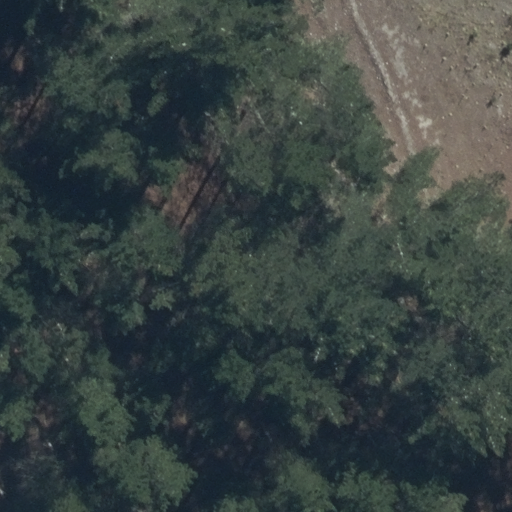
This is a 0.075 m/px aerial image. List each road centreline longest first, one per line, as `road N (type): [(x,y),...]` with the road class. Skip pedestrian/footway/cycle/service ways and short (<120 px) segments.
road 1 (track): [(367,16),(511,453)]
road 2 (track): [(511,77),(367,16),(362,0)]
